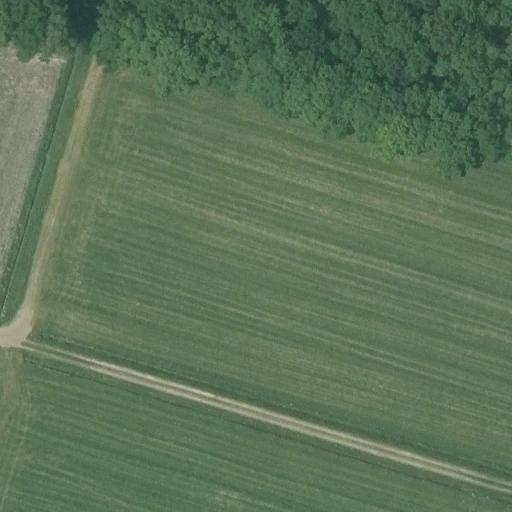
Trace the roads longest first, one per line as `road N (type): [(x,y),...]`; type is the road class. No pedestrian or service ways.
road 1 (track): [(511,494),(10,345)]
road 2 (track): [(103,0),(106,25),(93,76),(10,345)]
